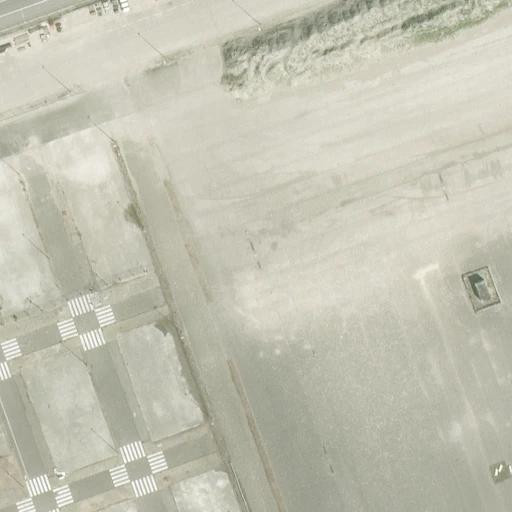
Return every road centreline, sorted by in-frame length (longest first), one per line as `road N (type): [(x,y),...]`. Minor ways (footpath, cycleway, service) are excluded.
road 1 (unknown): [(26,126),(93,317),(155,296)]
road 2 (unknown): [(54,498),(144,467),(93,317)]
road 3 (unknown): [(0,349),(54,498)]
